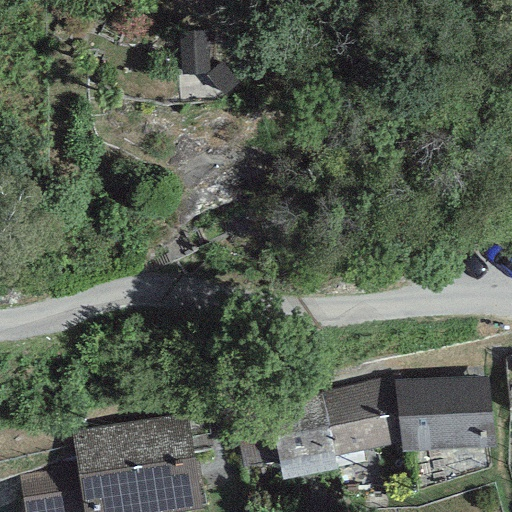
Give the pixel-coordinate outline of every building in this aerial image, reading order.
[(396,382),(401,452),(492,445),(487,375),(396,382)] [(322,395),(334,456),(397,443),(383,378),(320,390),(322,395)] [(334,456),(322,395),(267,407),(282,481),(337,470),(334,456)] [(77,468),(82,511),(175,511),(201,508),(188,415),(71,432),(77,468)] [(82,511),(77,468),(20,476),(24,511),(82,511)]
